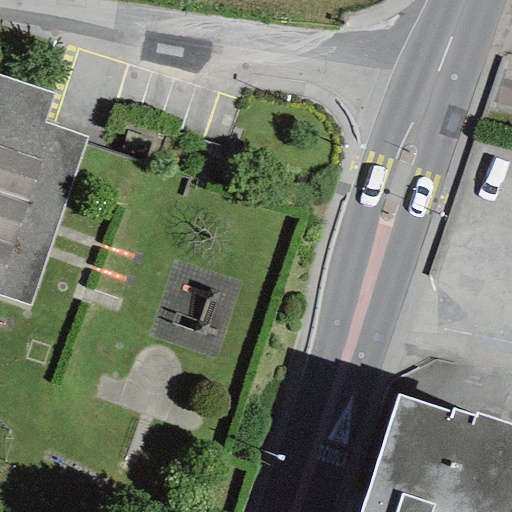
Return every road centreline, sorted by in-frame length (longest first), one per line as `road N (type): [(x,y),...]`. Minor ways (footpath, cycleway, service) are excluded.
road 1 (secondary): [(428,80),(291,511)]
road 2 (residential): [(428,80),(0,8)]
